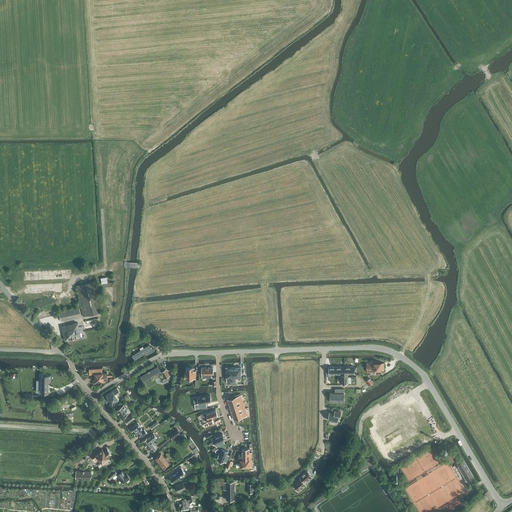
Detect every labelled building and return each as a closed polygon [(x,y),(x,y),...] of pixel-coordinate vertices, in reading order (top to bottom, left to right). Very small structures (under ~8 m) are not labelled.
[(61,322),(81,317),(103,312),(97,281),(76,286),(81,306),(79,307),(59,312),(61,322)] [(65,341),(81,337),(78,323),(62,326),(65,341)] [(149,345),(131,355),(135,361),(152,350),(149,345)] [(354,366),(329,367),(329,372),(329,374),(341,373),(341,383),(348,383),(348,373),(354,373),(354,366)] [(143,382),(160,372),(158,367),(140,377),(142,382),(143,382)] [(186,372),(185,372),(185,378),(186,378),(186,379),(193,379),(196,379),(196,371),(193,371),(193,367),(186,367),(186,372)] [(213,367),(201,367),(201,374),(202,374),(202,377),(211,377),(211,374),(213,374),(213,367)] [(102,369),(90,369),(90,371),(94,371),(95,373),(95,382),(104,381),(104,380),(108,380),(107,372),(103,373),(102,369)] [(161,372),(158,373),(159,375),(162,380),(165,378),(170,376),(166,369),(162,372),(161,372)] [(37,381),(37,389),(41,389),(41,393),(48,393),(48,381),(49,381),(50,381),(50,375),(41,375),(41,381),(37,381)] [(113,405),(119,400),(119,399),(115,394),(119,391),(117,387),(113,391),(106,396),(113,405)] [(329,392),(329,399),(330,399),(330,402),(339,402),(339,401),(343,401),(344,389),(336,389),(336,392),(329,392)] [(234,397),(227,399),(234,420),(248,416),(241,395),(240,394),(234,396),(234,397)] [(197,397),(193,397),(194,404),(195,404),(195,409),(203,408),(203,406),(207,405),(206,403),(211,402),(210,395),(197,397)] [(121,419),(125,416),(130,411),(128,408),(125,404),(123,406),(116,412),(121,419)] [(206,413),(201,415),(205,427),(209,425),(214,424),(213,421),(212,418),(218,416),(216,409),(206,413)] [(61,420),(61,411),(49,410),(48,419),(61,420)] [(330,412),(327,419),(336,423),(338,418),(339,419),(341,413),(335,411),(334,413),(330,412)] [(127,418),(124,420),(127,424),(134,418),(132,414),(127,418)] [(143,430),(138,422),(130,428),(136,436),(139,434),(141,437),(147,432),(144,429),(143,430)] [(176,429),(169,435),(172,439),(180,434),(176,429)] [(150,435),(142,441),(149,449),(150,448),(152,451),(157,448),(155,445),(152,441),(154,440),(157,437),(153,433),(150,435)] [(182,434),(175,440),(177,442),(180,439),(183,442),(187,438),(184,435),(182,434)] [(222,434),(212,438),(215,445),(216,447),(225,443),(224,441),(225,440),(222,434)] [(190,437),(186,440),(195,453),(199,451),(190,437)] [(242,454),(239,454),(239,459),(240,459),(249,459),(252,459),(252,452),(249,452),(249,448),(242,448),(242,454)] [(102,449),(92,457),(96,462),(99,460),(102,463),(104,465),(110,460),(108,458),(109,458),(108,457),(112,454),(108,449),(104,452),(102,449)] [(219,453),(217,459),(217,460),(224,462),(226,463),(229,455),(227,455),(228,451),(222,449),(220,453),(219,453)] [(159,463),(165,458),(161,453),(155,458),(159,463)] [(194,455),(188,459),(193,465),(198,461),(194,455)] [(165,458),(159,463),(164,468),(169,463),(165,458)] [(475,478),(464,460),(458,463),(459,466),(458,467),(459,469),(464,477),(465,478),(466,480),(465,480),(466,482),(468,481),(469,482),(475,478)] [(178,471),(170,477),(173,482),(182,476),(182,475),(185,473),(181,467),(177,470),(178,471)] [(110,479),(116,474),(113,470),(107,475),(110,479)] [(300,478),(293,484),(298,491),(306,485),(305,483),(312,477),(307,470),(299,477),(300,478)] [(91,479),(91,471),(76,471),(76,479),(91,479)] [(124,475),(122,472),(123,471),(122,471),(117,475),(124,484),(131,478),(126,473),(124,475)] [(186,490),(190,488),(187,481),(175,486),(178,491),(185,488),(186,490)] [(226,482),(223,482),(223,489),(226,489),(226,500),(234,500),(234,481),(226,481),(226,482)] [(195,505),(194,499),(189,500),(189,501),(187,502),(187,501),(179,503),(181,511),(189,511),(188,505),(190,505),(190,506),(195,505)]
